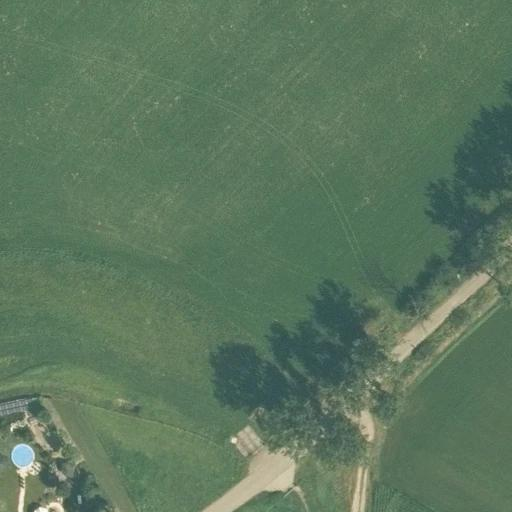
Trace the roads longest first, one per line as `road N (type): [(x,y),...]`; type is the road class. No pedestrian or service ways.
road 1 (residential): [(213,511),(511,244)]
road 2 (track): [(348,396),(367,432),(359,511)]
